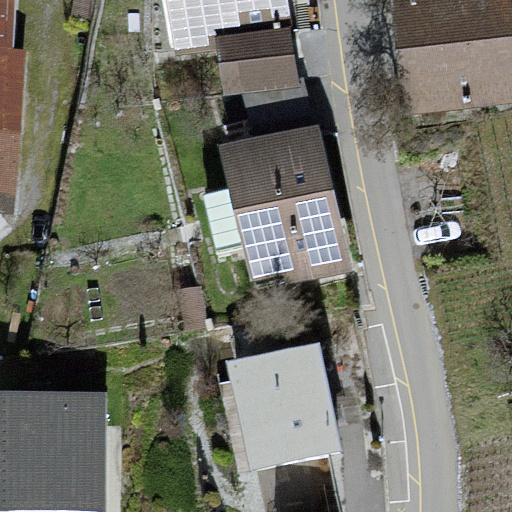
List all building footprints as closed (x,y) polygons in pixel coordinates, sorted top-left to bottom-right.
[(0,0),(0,58),(5,58),(8,0),(0,0)] [(236,41),(246,95),(302,82),(319,79),(311,30),(284,34),(279,0),(165,0),(173,50),(186,48),(236,41)] [(435,0),(403,4),(418,108),(446,104),(473,100),(511,94),(511,67),(502,0),(435,0)] [(302,82),(246,95),(258,146),(314,134),(302,82)] [(342,269),(312,144),(238,162),(244,190),(231,193),(205,199),(212,227),(219,257),(245,250),(258,247),(265,274),(298,266),(302,280),(342,269)] [(257,470),(331,454),(340,452),(327,391),(319,352),(236,370),(257,470)] [(10,476),(10,511),(101,511),(102,399),(11,399),(11,438),(7,439),(5,441),(2,444),(0,447),(0,448),(0,465),(0,467),(2,470),(5,472),(7,474),(10,476)]
